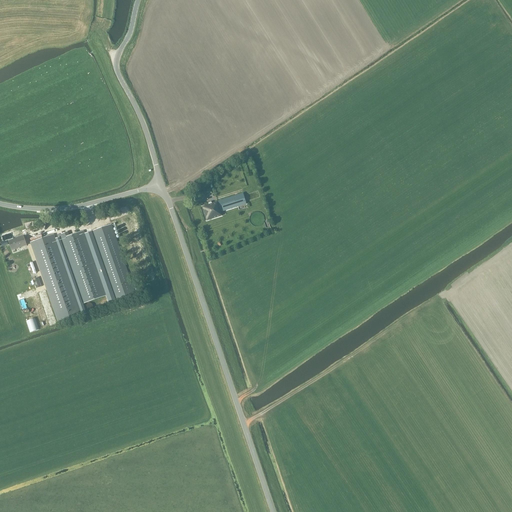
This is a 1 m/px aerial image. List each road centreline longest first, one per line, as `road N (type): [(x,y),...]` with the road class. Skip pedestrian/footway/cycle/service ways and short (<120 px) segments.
road 1 (unclassified): [(272,511),(161,184)]
road 2 (unclassified): [(161,184),(115,64),(137,0)]
road 3 (unclassified): [(161,184),(72,207),(0,203)]
